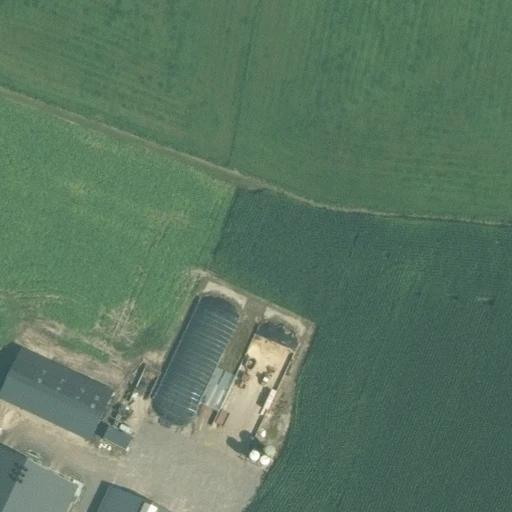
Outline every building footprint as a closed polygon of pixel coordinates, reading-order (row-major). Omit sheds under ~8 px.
[(205,339),(209,336),(212,340),(223,332),(214,319),(199,331),(205,339)] [(249,443),(289,354),(252,337),(212,427),(249,443)] [(181,423),(203,433),(222,394),(200,384),(181,423)] [(65,511),(76,490),(0,454),(0,511),(65,511)] [(158,511),(112,490),(102,511),(158,511)]
